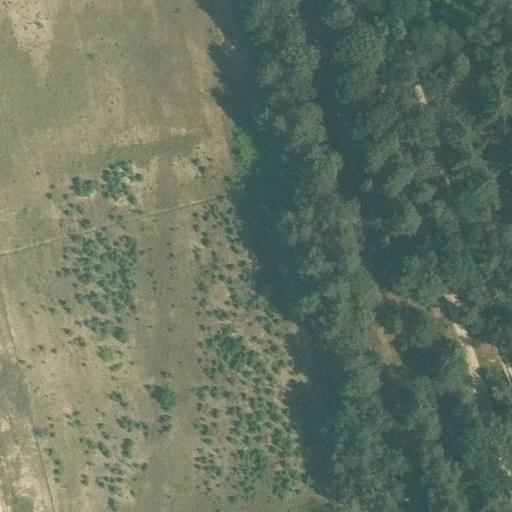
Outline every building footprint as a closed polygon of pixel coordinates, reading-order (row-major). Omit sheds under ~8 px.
[(22,0),(0,0),(0,11),(1,15),(2,14),(15,11),(18,23),(25,21),(23,10),(24,10),(22,0)] [(46,0),(22,0),(24,10),(26,9),(38,6),(41,18),(49,16),(46,5),(48,4),(46,0)] [(46,0),(48,4),(49,4),(62,1),(64,12),(72,11),(69,0),(46,0)] [(217,55),(195,60),(205,106),(230,100),(219,53),(216,53),(217,55)] [(195,60),(171,65),(181,111),(205,106),(195,60)] [(171,65),(148,70),(158,116),(181,111),(171,65)] [(148,70),(124,75),(135,121),(158,116),(148,70)] [(10,74),(0,76),(0,94),(13,92),(10,74)] [(124,75),(101,80),(111,127),(135,121),(124,75)] [(43,77),(32,80),(33,87),(45,85),(43,77)] [(101,80),(78,86),(88,132),(111,127),(101,80)] [(55,89),(52,90),(63,137),(88,132),(78,86),(56,91),(55,89)] [(13,92),(0,94),(0,111),(17,108),(13,92)] [(47,93),(35,96),(37,104),(49,101),(47,93)] [(49,101),(37,104),(39,112),(51,109),(49,101)] [(17,108),(0,111),(0,129),(21,125),(17,108)] [(21,125),(0,129),(0,146),(24,141),(21,125)] [(54,126),(43,129),(44,137),(56,134),(54,126)] [(56,134),(44,137),(46,144),(58,142),(56,134)] [(24,141),(0,146),(0,166),(29,161),(24,141)]
